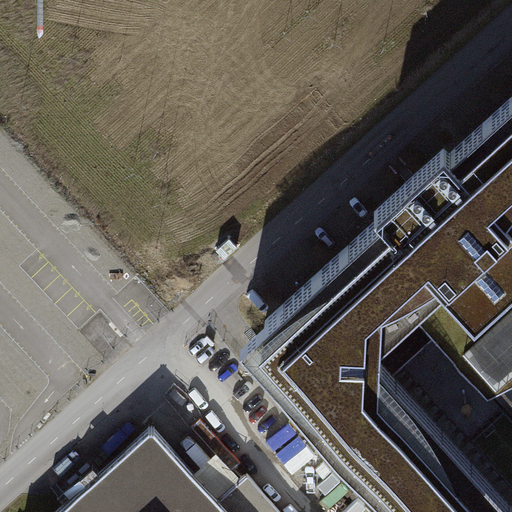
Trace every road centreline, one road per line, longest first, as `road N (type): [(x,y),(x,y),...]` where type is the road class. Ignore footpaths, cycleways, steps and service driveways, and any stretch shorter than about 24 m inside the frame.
road 1 (residential): [(155,352),(511,28)]
road 2 (residential): [(155,352),(296,511)]
road 3 (residential): [(0,493),(155,352)]
